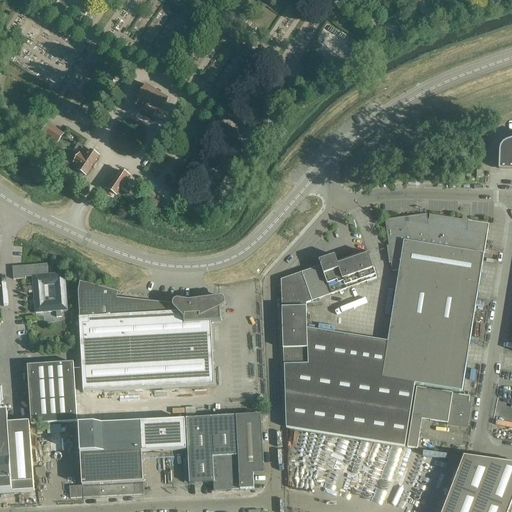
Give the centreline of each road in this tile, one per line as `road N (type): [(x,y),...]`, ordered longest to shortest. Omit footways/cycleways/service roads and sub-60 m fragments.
road 1 (unclassified): [(57,511),(277,497),(272,290),(284,259),(337,202)]
road 2 (unclassified): [(316,178),(247,248),(182,268),(109,251),(0,194)]
road 3 (unclassified): [(316,178),(388,111),(511,57)]
road 4 (unclassified): [(511,252),(481,430),(486,447),(511,452)]
road 5 (unclassified): [(337,202),(429,193),(511,197)]
road 6 (unknown): [(354,200),(381,264),(380,290),(361,305),(320,308)]
